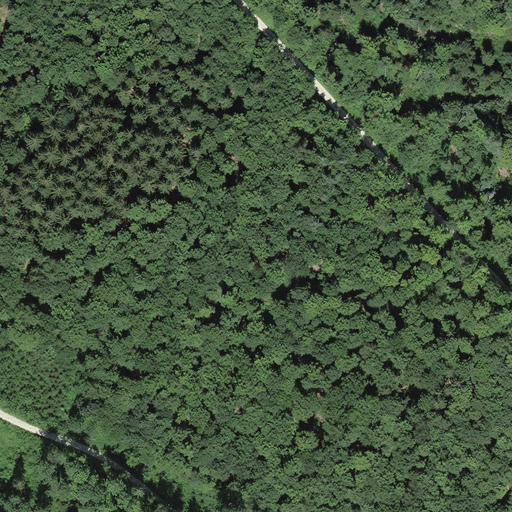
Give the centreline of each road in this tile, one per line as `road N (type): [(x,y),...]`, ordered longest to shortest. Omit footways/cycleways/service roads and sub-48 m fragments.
road 1 (track): [(237,0),(511,296)]
road 2 (track): [(0,414),(101,456),(174,511)]
